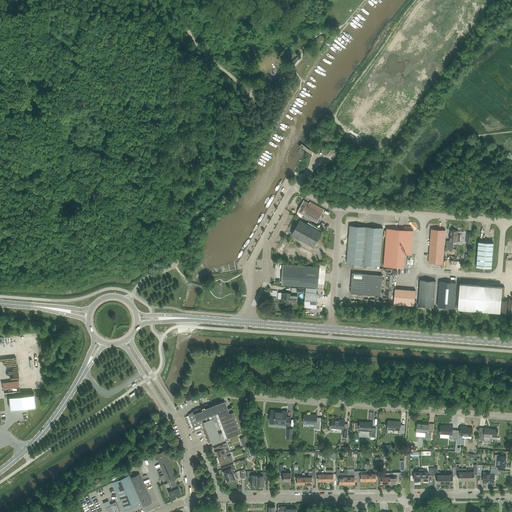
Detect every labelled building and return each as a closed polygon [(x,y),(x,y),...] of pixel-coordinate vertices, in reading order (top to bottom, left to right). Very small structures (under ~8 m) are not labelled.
[(358,146),(360,142),(351,135),(348,138),(358,146)] [(323,211),(309,203),(304,201),(296,215),(302,218),(303,215),(304,215),(303,218),(310,222),(312,220),(317,223),(323,211)] [(300,220),(292,234),(292,235),(313,247),(322,232),(300,220)] [(380,266),(383,228),(350,225),(347,264),(380,266)] [(413,231),(386,229),(383,267),(403,268),(404,254),(411,255),(413,231)] [(443,264),(443,260),(445,230),(431,229),(428,263),(443,264)] [(460,235),(457,235),(457,231),(450,231),(449,241),(446,241),(446,249),(452,250),(453,241),(460,242),(460,235)] [(478,242),(476,267),(491,268),(493,243),(478,242)] [(318,287),(319,274),(319,267),(283,264),(282,285),(318,287)] [(382,275),(352,273),(350,293),(381,296),(382,275)] [(420,281),(418,306),(433,307),(435,282),(420,281)] [(456,283),(439,282),(437,307),(454,308),(456,283)] [(502,287),(478,285),(460,284),(458,309),(500,312),(502,287)] [(395,289),(394,304),(414,306),(415,290),(395,289)] [(317,293),(305,292),(305,294),(302,294),(301,299),(302,299),(301,304),(305,304),(304,307),(316,308),(317,293)] [(297,296),(296,295),(290,295),(290,294),(282,293),(281,303),(289,304),(289,302),(296,303),(297,296)] [(34,394),(9,397),(10,409),(35,407),(34,394)] [(227,437),(240,432),(234,415),(235,415),(232,407),(228,409),(225,401),(224,401),(209,407),(207,404),(206,405),(204,407),(196,410),(188,415),(193,427),(200,424),(207,443),(211,441),(211,443),(217,441),(218,443),(228,440),(227,437)] [(290,426),(290,417),(286,417),(287,412),(270,410),(270,422),(281,422),(281,425),(290,426)] [(317,415),(313,414),(310,414),(310,415),(304,414),(303,423),(315,424),(315,429),(319,429),(320,421),(320,418),(317,417),(317,415)] [(344,426),(344,424),(344,420),(332,419),(331,428),(343,429),(342,433),(342,437),(347,437),(348,426),(344,426)] [(403,433),(404,425),(400,425),(400,421),(388,420),(387,429),(399,430),(399,433),(403,433)] [(375,437),(376,428),(372,428),(372,422),(368,422),(359,422),(359,430),(371,431),(370,437),(375,437)] [(431,438),(432,430),(428,430),(428,424),(424,423),(424,424),(422,424),(422,423),(417,423),(416,432),(425,432),(425,438),(431,438)] [(455,439),(456,430),(452,430),(453,425),(446,425),(446,426),(441,426),(440,431),(439,432),(440,432),(440,434),(449,434),(449,438),(455,439)] [(456,430),(455,439),(462,439),(462,435),(472,436),(472,434),(473,434),(473,433),(472,433),(472,428),(467,428),(467,427),(461,426),(460,430),(456,430)] [(498,433),(498,431),(497,431),(497,429),(489,429),(489,428),(485,428),(484,433),(481,433),(480,440),(484,441),(484,437),(497,438),(497,433),(498,433)] [(226,443),(219,446),(214,448),(215,451),(217,457),(226,453),(226,454),(230,452),(228,449),(226,443)] [(167,456),(165,450),(164,450),(155,454),(168,482),(174,479),(177,478),(167,456)] [(226,453),(217,457),(219,462),(225,460),(226,464),(233,461),(231,455),(227,457),(226,454),(226,453)] [(505,467),(506,457),(500,456),(499,455),(495,454),(494,455),(494,459),(495,460),(497,460),(496,466),(491,465),(490,470),(498,470),(498,466),(505,467)] [(225,476),(233,473),(232,470),(235,469),(233,464),(226,466),(227,469),(223,471),(225,476)] [(283,469),(283,467),(283,465),(280,465),(280,473),(283,473),(283,481),(291,481),(291,473),(286,473),(286,469),(283,469)] [(474,473),(477,473),(477,465),(474,465),(474,471),(466,472),(466,480),(474,480),(474,473)] [(445,483),(445,475),(440,475),(440,472),(437,472),(437,467),(434,467),(434,468),(434,475),(437,475),(437,483),(445,483)] [(459,467),(456,467),(456,473),(456,475),(459,475),(459,480),(466,480),(466,472),(466,468),(459,468),(459,467)] [(347,472),(345,472),(339,473),(339,469),(336,469),(336,477),(339,477),(339,484),(347,484),(347,472)] [(361,481),(368,481),(368,473),(368,469),(366,469),(366,473),(361,473),(361,471),(358,471),(358,479),(361,479),(361,481)] [(304,477),(304,484),(312,484),(312,478),(315,478),(315,470),(312,470),(312,473),(308,473),(308,477),(304,477)] [(497,475),(498,470),(490,470),(490,473),(483,473),(483,482),(494,483),(494,474),(497,475)] [(256,484),(257,476),(257,475),(253,475),(253,471),(247,471),(247,478),(250,477),(250,484),(256,484)] [(347,472),(347,484),(355,484),(355,479),(358,479),(358,471),(354,471),(354,472),(347,472)] [(238,478),(237,475),(236,472),(233,473),(225,476),(227,482),(238,478)] [(257,476),(256,484),(256,485),(263,485),(263,478),(266,478),(266,472),(261,472),(261,476),(257,476)] [(397,482),(401,482),(401,472),(393,472),(393,476),(389,476),(390,483),(397,483),(397,482)] [(130,478),(143,506),(152,502),(139,474),(130,478)] [(130,478),(129,475),(112,483),(123,510),(141,502),(142,506),(143,506),(130,478)] [(178,488),(176,485),(174,479),(168,482),(170,488),(171,487),(172,490),(168,492),(171,497),(181,493),(178,487),(178,488)] [(107,511),(120,511),(116,502),(105,507),(107,511)]
